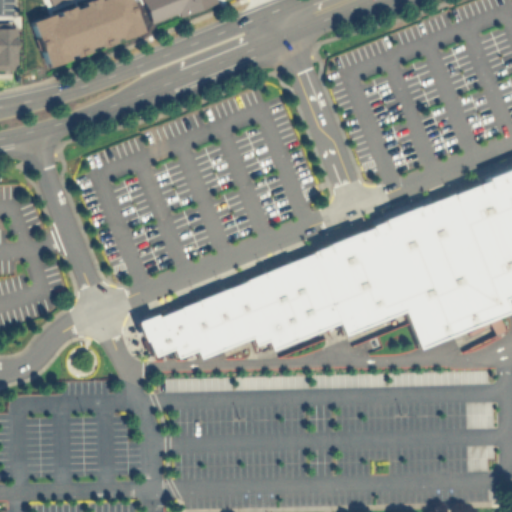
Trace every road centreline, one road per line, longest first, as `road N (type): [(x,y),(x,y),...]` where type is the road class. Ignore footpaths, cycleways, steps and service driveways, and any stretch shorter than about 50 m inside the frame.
road 1 (secondary): [(271,10),(80,85),(0,104)]
road 2 (secondary): [(0,135),(155,85)]
road 3 (secondary): [(155,85),(281,34)]
